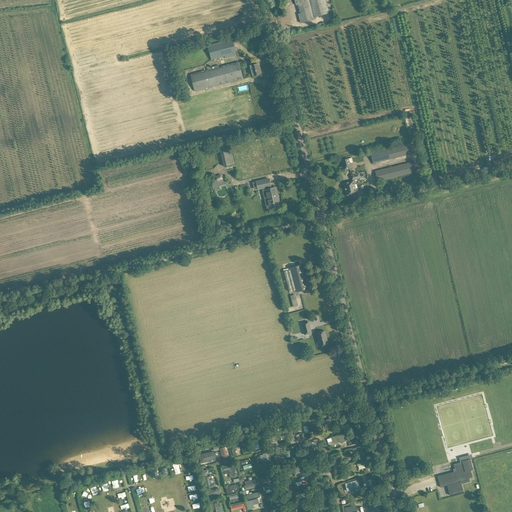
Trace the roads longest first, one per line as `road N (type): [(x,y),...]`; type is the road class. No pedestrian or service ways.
road 1 (track): [(511,171),(115,271)]
road 2 (unclassified): [(266,0),(321,217)]
road 3 (unclassified): [(367,398),(321,217)]
road 4 (track): [(367,398),(511,359)]
road 5 (unknown): [(249,458),(321,441),(342,511)]
